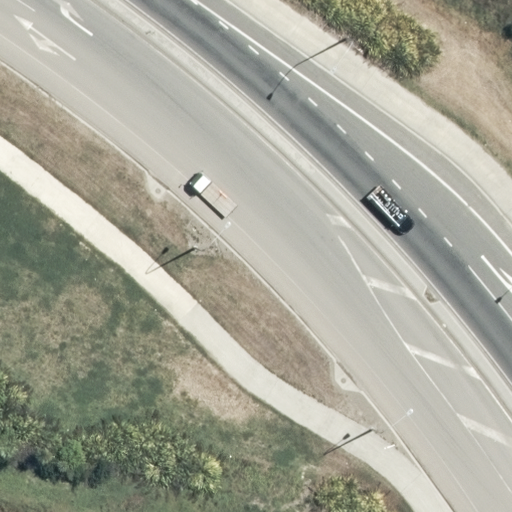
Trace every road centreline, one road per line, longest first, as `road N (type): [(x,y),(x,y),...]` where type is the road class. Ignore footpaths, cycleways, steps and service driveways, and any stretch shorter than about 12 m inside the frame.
road 1 (secondary): [(511,488),(355,286),(268,201),(19,0)]
road 2 (secondary): [(171,0),(404,195),(511,322)]
